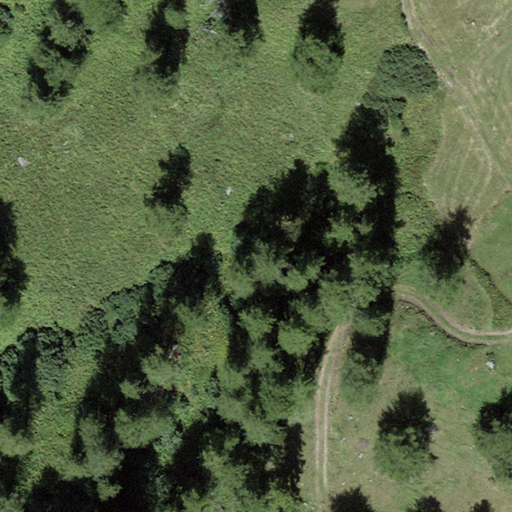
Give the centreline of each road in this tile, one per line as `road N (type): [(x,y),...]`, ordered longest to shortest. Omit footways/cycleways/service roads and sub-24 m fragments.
road 1 (track): [(511,331),(461,338),(413,299),(357,305),(330,354),(327,497),(343,511)]
road 2 (track): [(393,0),(408,38),(511,184)]
